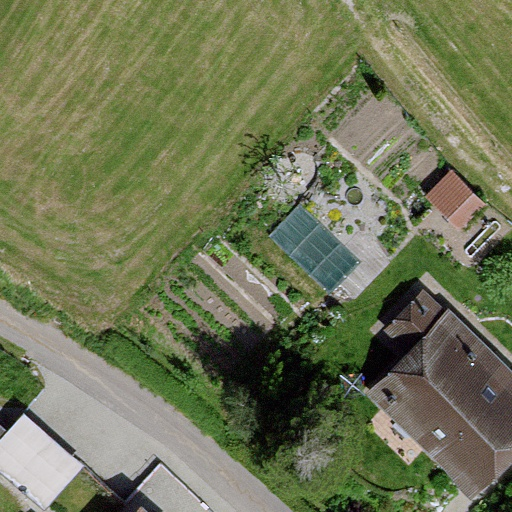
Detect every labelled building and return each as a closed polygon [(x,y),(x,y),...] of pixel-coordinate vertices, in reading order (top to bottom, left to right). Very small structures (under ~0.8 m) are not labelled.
[(469,168),(443,192),(478,230),(504,207),(469,168)] [(316,233),(302,263),(340,281),(354,250),(316,233)] [(511,349),(444,271),(366,339),(490,483),(511,463),(511,349)] [(0,364),(0,443),(20,459),(58,409),(0,364)] [(180,511),(163,494),(145,511),(180,511)]
